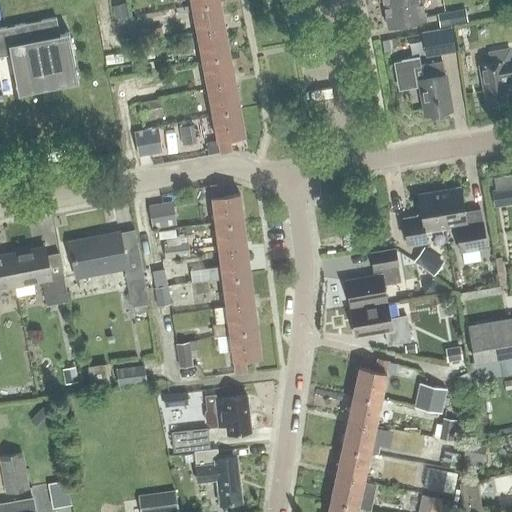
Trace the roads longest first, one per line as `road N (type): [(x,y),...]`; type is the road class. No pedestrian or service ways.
road 1 (residential): [(275,511),(305,292),(292,178)]
road 2 (residential): [(0,210),(223,166),(272,181),(292,178)]
road 3 (residential): [(354,162),(325,0)]
road 4 (residential): [(354,162),(511,137)]
